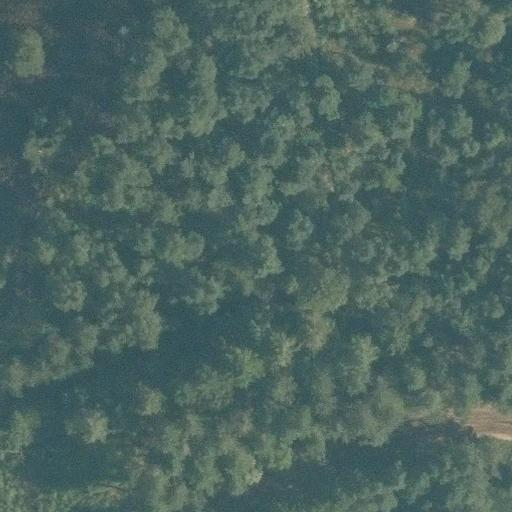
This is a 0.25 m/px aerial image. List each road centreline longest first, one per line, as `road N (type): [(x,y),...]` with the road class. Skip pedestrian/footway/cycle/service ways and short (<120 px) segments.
road 1 (track): [(303,0),(319,129),(351,273),(220,309),(0,394)]
road 2 (track): [(208,511),(304,458),(419,417),(511,416)]
road 3 (track): [(406,422),(371,279),(351,273)]
